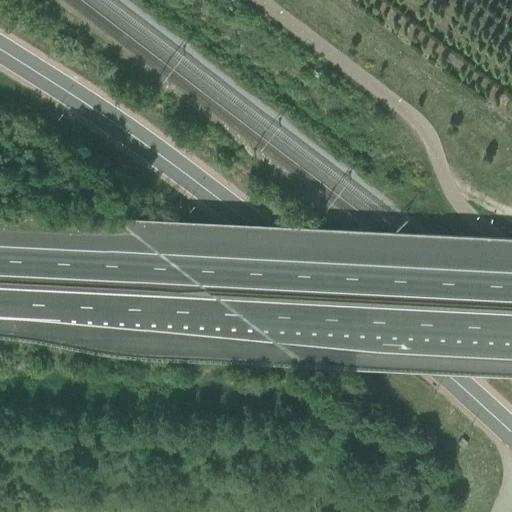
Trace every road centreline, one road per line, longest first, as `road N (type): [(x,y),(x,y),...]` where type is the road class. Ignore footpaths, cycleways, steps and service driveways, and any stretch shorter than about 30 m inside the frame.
road 1 (tertiary): [(511,439),(453,383),(119,126),(0,50)]
road 2 (motorway): [(511,288),(0,262)]
road 3 (motorway): [(0,304),(511,330)]
